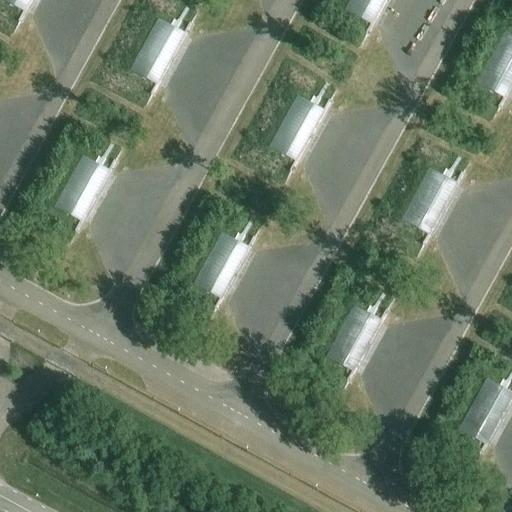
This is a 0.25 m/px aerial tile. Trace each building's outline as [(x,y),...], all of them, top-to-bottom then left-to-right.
[(32,0),(0,0),(0,4),(23,17),(32,0)] [(386,0),(351,0),(345,12),(372,27),(386,0)] [(185,39),(158,24),(130,76),(157,91),(185,39)] [(511,83),(511,37),(504,33),(476,85),(503,99),(511,83)] [(323,115),(296,100),(268,152),(295,166),(323,115)] [(110,176),(83,161),(55,213),(82,228),(110,176)] [(455,187),(428,172),(400,224),(427,239),(455,187)] [(248,252),(221,237),(193,289),(220,304),(248,252)] [(380,324),(353,310),(324,361),(351,376),(380,324)] [(511,398),(511,397),(486,383),(457,434),(484,449),(511,398)]
